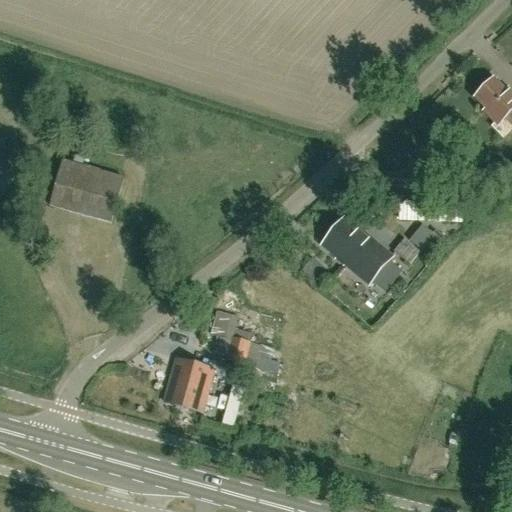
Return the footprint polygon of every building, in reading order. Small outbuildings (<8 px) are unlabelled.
[(511,95),(508,91),(505,94),(493,82),(475,99),(486,110),(483,112),(495,124),(491,128),(503,139),(511,130),(511,95)] [(111,224),(124,180),(62,163),(50,207),(111,224)] [(463,225),(463,207),(399,204),(399,222),(463,225)] [(323,247),(369,286),(392,259),(345,220),(323,247)] [(441,241),(423,226),(410,242),(428,257),(441,241)] [(421,253),(405,240),(395,253),(410,266),(421,253)] [(253,335),(214,325),(210,337),(218,339),(213,358),(226,362),(245,367),(256,370),(261,347),(251,345),(253,335)] [(203,414),(214,371),(175,361),(163,403),(203,414)]
